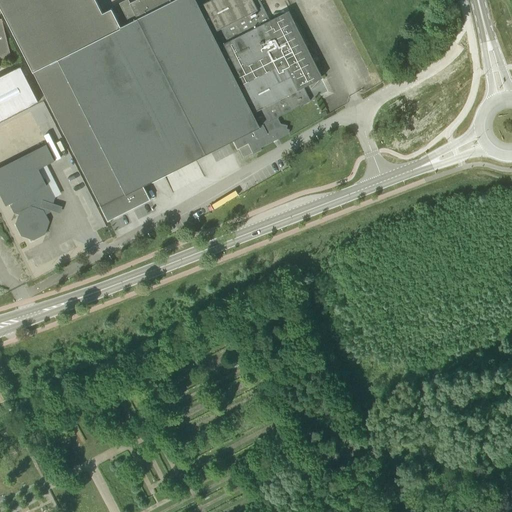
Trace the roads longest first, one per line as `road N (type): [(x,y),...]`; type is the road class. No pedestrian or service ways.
road 1 (tertiary): [(383,180),(0,326)]
road 2 (unclassified): [(45,282),(342,117),(360,117)]
road 3 (unclassified): [(456,42),(360,117)]
